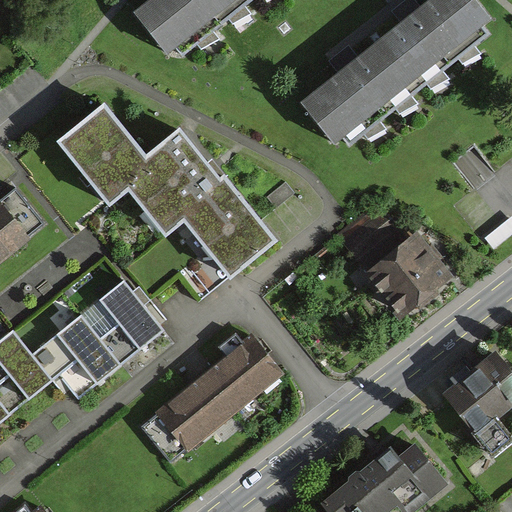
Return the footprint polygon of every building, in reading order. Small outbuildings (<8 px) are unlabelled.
[(155,0),(138,14),(169,55),(241,0),(155,0)] [(335,139),(491,14),(479,0),(421,0),(301,97),(335,139)] [(104,109),(57,147),(110,211),(128,197),(165,242),(184,227),(227,279),(273,242),(219,176),(216,179),(179,134),(146,160),(104,109)] [(0,263),(30,239),(0,201),(0,263)] [(380,202),(338,234),(401,314),(454,273),(418,226),(406,235),(380,202)] [(165,335),(124,283),(100,302),(140,354),(165,335)] [(120,370),(81,318),(57,336),(96,388),(120,370)] [(53,384),(13,334),(0,343),(0,366),(29,403),(53,384)] [(252,343),(205,381),(233,416),(280,377),(252,343)] [(511,377),(496,358),(472,377),(465,368),(449,382),(455,390),(444,399),(477,440),(511,411),(511,377)] [(205,381),(160,416),(188,451),(233,416),(205,381)] [(0,426),(10,418),(0,405),(0,426)] [(391,444),(321,501),(330,511),(384,511),(396,503),(403,511),(409,511),(450,480),(417,439),(399,454),(391,444)]
